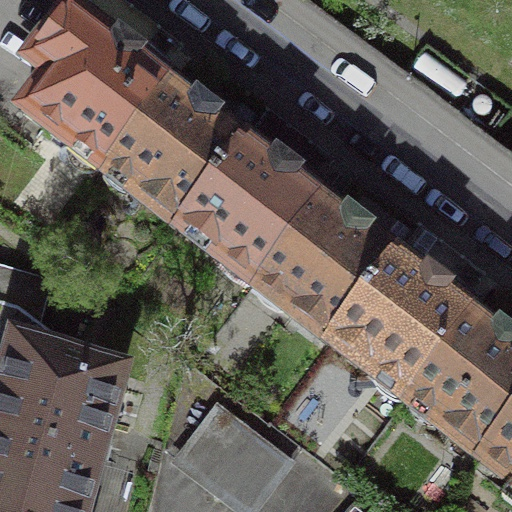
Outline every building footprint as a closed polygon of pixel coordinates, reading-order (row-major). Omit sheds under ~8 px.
[(24,115),(102,174),(167,89),(138,67),(143,60),(131,51),(118,41),(113,48),(76,20),(37,71),(42,75),(49,81),(24,115)] [(134,198),(178,231),(242,146),(215,126),(220,119),(208,109),(195,100),(190,106),(167,89),(102,174),(105,176),(109,171),(137,192),(134,198)] [(251,286),(254,288),(318,204),(295,186),(300,179),(287,170),(275,160),(270,167),(242,146),(178,231),(222,264),(226,259),(255,281),(251,286)] [(254,288),(257,290),(261,285),(289,307),(285,312),(330,346),(394,261),(367,240),(372,234),(359,224),(347,214),(341,221),(318,204),(254,288)] [(394,261),(330,346),(374,379),(378,374),(407,396),(403,401),(406,403),(470,319),(447,301),(452,294),(439,285),(426,275),(421,282),(394,261)] [(0,511),(86,511),(121,387),(119,386),(86,377),(90,364),(88,363),(74,359),(75,353),(40,326),(42,316),(51,286),(51,285),(49,282),(0,268),(0,511)] [(470,319),(406,403),(408,405),(412,399),(441,421),(437,427),(481,461),(511,420),(511,339),(498,329),(493,336),(470,319)] [(218,411),(179,462),(214,488),(244,511),(254,511),(290,465),(218,411)] [(511,420),(481,461),(511,483),(511,420)]
